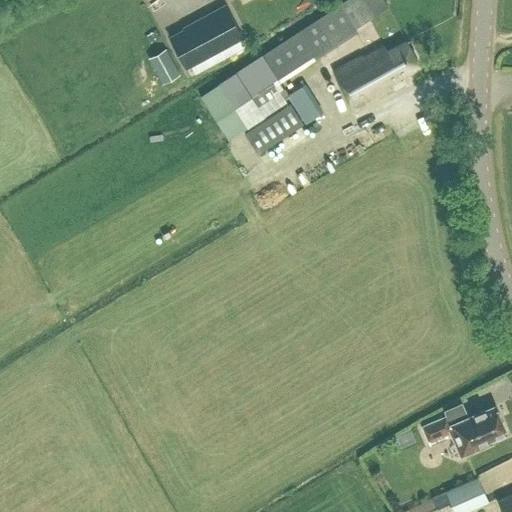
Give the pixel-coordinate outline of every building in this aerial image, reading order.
[(364,0),(344,0),(261,53),(262,54),(218,82),(236,110),(357,31),(355,27),(374,15),(364,0)] [(183,29),(169,37),(185,67),(242,36),(225,4),(183,27),(183,29)] [(392,89),(388,83),(419,66),(405,40),(385,51),(382,44),(332,71),(354,110),(392,89)] [(164,48),(147,57),(161,83),(178,74),(164,48)] [(307,82),(290,93),(308,121),(325,109),(307,82)] [(134,116),(152,107),(145,94),(127,103),(134,116)] [(262,149),(305,129),(295,105),(251,125),(262,149)] [(488,438),(505,431),(494,405),(449,425),(444,415),(421,425),(429,444),(452,434),(460,455),(490,442),(488,438)] [(475,477),(445,490),(454,511),(460,511),(485,501),(475,477)] [(502,511),(511,511),(511,492),(497,499),(502,511)]
